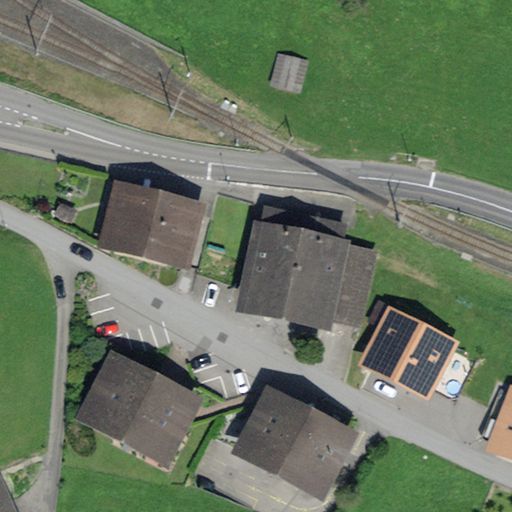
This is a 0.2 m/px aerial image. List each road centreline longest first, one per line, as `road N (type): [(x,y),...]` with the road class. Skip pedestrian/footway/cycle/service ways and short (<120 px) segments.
road 1 (unclassified): [(511,474),(396,424),(0,212)]
road 2 (primary): [(511,211),(395,181),(146,153),(0,114)]
road 3 (track): [(55,511),(62,244)]
